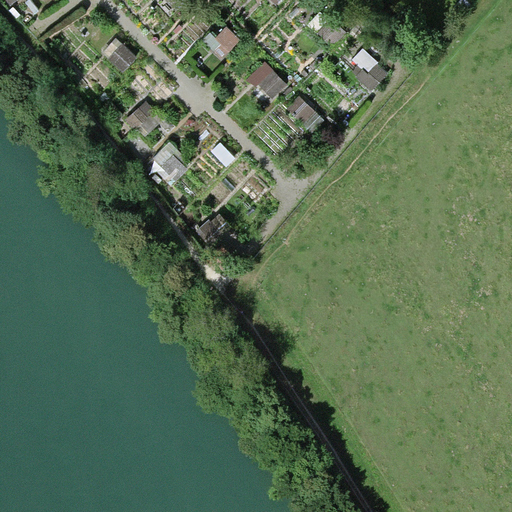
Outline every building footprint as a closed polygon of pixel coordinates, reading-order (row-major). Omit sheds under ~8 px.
[(168,0),(178,10),(189,0),(168,0)] [(332,44),(342,32),(321,14),(310,26),(332,44)] [(223,58),(238,41),(226,30),(217,40),(210,34),(204,41),(223,58)] [(125,69),(135,58),(116,40),(106,52),(125,69)] [(371,89),(385,73),(363,53),(356,61),(360,64),(353,72),(371,89)] [(272,97),(284,85),(265,66),(250,80),(255,85),(258,82),(272,97)] [(323,119),(299,98),(288,110),(312,132),(323,119)] [(161,120),(146,103),(128,119),(134,126),(137,124),(146,134),(161,120)] [(172,184),(186,170),(173,158),(160,172),(172,184)] [(211,220),(198,231),(213,248),(226,237),(211,220)]
